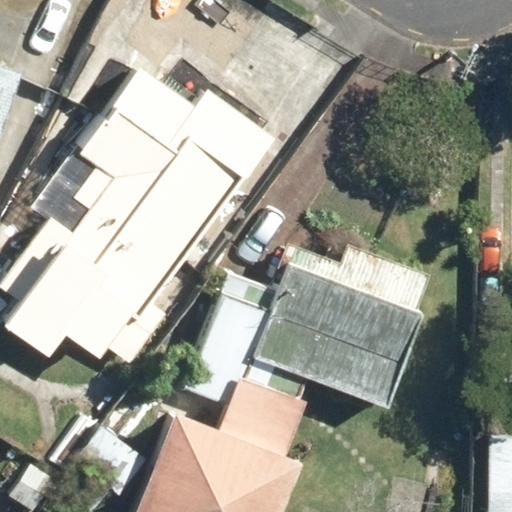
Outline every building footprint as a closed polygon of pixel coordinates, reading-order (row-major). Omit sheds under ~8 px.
[(0,118),(19,63),(0,56),(0,118)] [(96,348),(134,298),(142,303),(273,131),(206,80),(192,100),(137,59),(30,200),(47,212),(0,273),(0,278),(18,292),(2,313),(45,345),(62,322),(96,348)] [(428,267),(346,237),(339,256),(285,235),(271,284),(222,268),(179,382),(226,400),(218,418),(173,401),(126,511),(276,511),(301,450),(286,443),(306,394),(298,391),(304,370),(385,401),(421,304),(417,302),(428,267)] [(511,511),(511,428),(486,427),(482,511),(511,511)] [(54,473),(30,458),(9,492),(33,507),(54,473)]
